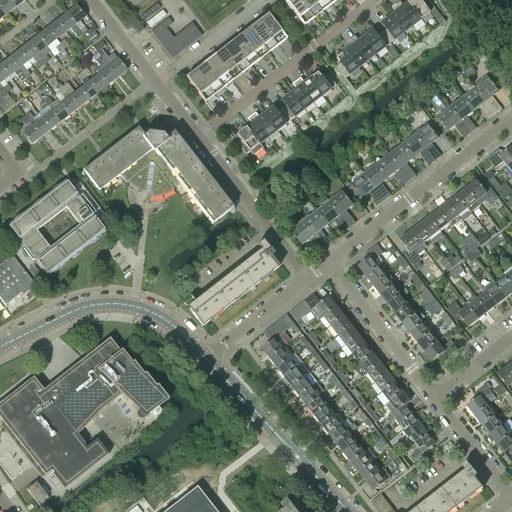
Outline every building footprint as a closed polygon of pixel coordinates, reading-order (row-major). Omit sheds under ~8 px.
[(0,0),(0,7),(6,16),(16,8),(9,0),(2,0),(1,0),(0,0)] [(9,0),(16,8),(25,1),(24,0),(9,0)] [(298,0),(286,0),(285,1),(304,26),(313,19),(298,0)] [(312,0),(298,0),(313,19),(322,12),(312,0)] [(327,0),(312,0),(322,12),(331,5),(327,0)] [(413,0),(409,4),(421,20),(431,13),(420,0),(413,0)] [(413,27),(421,20),(409,4),(404,7),(400,2),(396,5),(413,27)] [(392,17),(404,33),(413,27),(396,5),(392,8),(396,13),(392,17)] [(95,33),(91,36),(87,32),(80,22),(85,18),(76,7),(66,14),(78,29),(83,35),(82,35),(87,40),(90,44),(98,37),(95,33)] [(78,29),(66,14),(57,21),(66,33),(70,30),(73,33),(78,39),(82,35),(83,35),(78,29)] [(287,39),(268,15),(258,22),(277,47),(287,39)] [(390,44),(404,33),(392,17),(382,24),(386,29),(382,33),(390,44)] [(201,37),(192,24),(173,39),(166,29),(172,24),(168,19),(151,32),(172,60),(201,37)] [(144,30),(136,20),(129,25),(137,35),(144,30)] [(47,29),(56,40),(66,33),(57,21),(47,29)] [(268,54),(277,47),(258,22),(249,29),(268,54)] [(38,36),(47,48),(56,40),(47,29),(38,36)] [(249,29),(240,36),(259,61),(268,54),(249,29)] [(364,38),(377,55),(390,44),(382,33),(377,36),(373,31),(364,38)] [(28,44),(37,55),(47,48),(38,36),(28,44)] [(250,68),(259,61),(240,36),(231,43),(250,68)] [(368,61),(377,55),(364,38),(359,42),(355,37),(351,40),(368,61)] [(351,48),(347,52),(359,68),(368,61),(351,40),(347,43),(351,48)] [(64,41),(59,44),(64,50),(68,46),(64,41)] [(102,42),(94,49),(97,53),(101,58),(100,58),(105,64),(107,68),(108,67),(117,79),(126,72),(117,60),(113,64),(105,54),(101,50),(105,47),(102,42)] [(231,43),(222,50),(241,75),(250,68),(231,43)] [(40,59),(37,55),(28,44),(19,51),(28,63),(33,59),(40,68),(45,65),(40,59)] [(59,54),(60,53),(63,50),(64,50),(59,44),(54,48),(59,54)] [(232,82),(241,75),(222,50),(213,57),(232,82)] [(9,58),(26,80),(31,76),(26,70),(25,70),(23,67),(28,63),(19,51),(9,58)] [(345,79),(359,68),(347,52),(337,59),(342,64),(337,68),(345,79)] [(213,57),(204,64),(223,89),(232,82),(213,57)] [(21,83),(26,80),(9,58),(0,65),(0,66),(9,77),(14,74),(21,83)] [(100,58),(96,62),(100,68),(105,64),(100,58)] [(204,64),(195,71),(214,96),(223,89),(204,64)] [(0,84),(9,77),(0,66),(0,84)] [(107,68),(98,75),(107,86),(117,79),(108,67),(107,68)] [(86,69),(81,73),(86,79),(91,75),(86,69)] [(214,96),(195,71),(186,78),(205,103),(214,96)] [(81,73),(77,76),(81,82),(84,86),(79,90),(88,101),(98,94),(89,82),(86,79),(81,73)] [(336,86),(328,75),(323,78),(319,73),(310,80),(322,97),(336,86)] [(98,75),(89,82),(98,94),(107,86),(98,75)] [(314,103),(322,97),(310,80),(305,84),(301,78),(297,82),(314,103)] [(476,89),(496,114),(501,110),(491,98),(499,92),(489,79),(476,89)] [(292,94),(305,110),(314,103),(297,82),(293,85),(297,90),(292,94)] [(67,84),(62,87),(79,109),(88,101),(79,90),(75,93),(67,84)] [(5,112),(15,104),(7,94),(2,88),(0,85),(0,95),(6,102),(1,106),(5,112)] [(7,94),(12,91),(7,85),(2,88),(7,94)] [(62,87),(58,91),(65,101),(60,104),(69,116),(79,109),(62,87)] [(463,100),(473,112),(480,106),(490,119),(496,114),(476,89),(463,100)] [(291,121),(305,110),(292,94),(284,100),(288,106),(283,110),(291,121)] [(48,99),(44,102),(48,108),(53,104),(48,99)] [(451,109),(471,134),(476,130),(466,118),(473,112),(463,100),(451,109)] [(43,112),(48,108),(44,102),(39,106),(43,112)] [(60,104),(51,112),(60,123),(69,116),(60,104)] [(265,115),(277,131),(291,121),(283,110),(279,113),(275,107),(265,115)] [(455,126),(465,138),(471,134),(451,109),(438,119),(448,132),(455,126)] [(51,112),(41,119),(50,131),(60,123),(51,112)] [(29,123),(34,119),(29,113),(25,117),(29,123)] [(269,138),(277,131),(265,115),(260,119),(256,113),(252,116),(269,138)] [(252,125),(248,128),(260,145),(269,138),(252,116),(248,119),(252,125)] [(24,127),(29,123),(25,117),(20,121),(24,127)] [(37,123),(32,127),(41,138),(50,131),(41,119),(37,123)] [(416,136),(435,162),(440,158),(431,145),(438,139),(428,126),(416,136)] [(27,130),(22,134),(31,146),(41,138),(32,127),(27,130)] [(99,192),(120,176),(126,183),(130,180),(131,182),(133,184),(134,185),(136,186),(137,187),(138,187),(139,188),(142,189),(144,190),(146,190),(146,193),(150,194),(150,196),(153,196),(154,196),(156,195),(159,195),(162,194),(165,193),(167,192),(170,191),(171,190),(172,189),(174,191),(181,185),(212,225),(233,209),(174,133),(166,139),(163,136),(162,136),(148,134),(144,137),(138,128),(83,171),(99,192)] [(264,149),(260,145),(248,128),(238,136),(242,141),(238,145),(246,156),(251,152),(254,156),(264,149)] [(403,146),(413,159),(420,153),(430,166),(435,162),(416,136),(403,146)] [(391,156),(410,181),(415,177),(406,165),(413,159),(403,146),(391,156)] [(507,166),(511,162),(511,147),(502,155),(498,150),(487,159),(494,168),(503,161),(507,166)] [(378,166),(388,179),(395,173),(404,186),(410,181),(391,156),(378,166)] [(366,175),(385,201),(390,197),(380,184),(388,179),(378,166),(375,162),(368,167),(371,171),(366,175)] [(369,193),(379,205),(385,201),(366,175),(352,186),(362,199),(369,193)] [(488,181),(496,191),(500,187),(493,177),(488,181)] [(498,200),(490,188),(485,192),(477,181),(467,189),(480,206),(486,201),(490,206),(498,200)] [(98,223),(104,217),(80,186),(73,191),(66,182),(8,227),(21,243),(19,245),(32,262),(34,261),(46,277),(105,232),(98,223)] [(511,193),(505,184),(500,187),(496,191),(503,201),(508,197),(511,193)] [(480,206),(467,189),(457,196),(467,209),(471,213),(480,206)] [(330,203),(350,228),(355,224),(345,212),(353,206),(343,193),(330,203)] [(448,203),(458,217),(467,209),(457,196),(448,203)] [(503,201),(511,210),(511,209),(511,201),(508,197),(503,201)] [(300,210),(304,206),(300,201),(296,205),(300,210)] [(318,213),(328,225),(334,220),(344,233),(350,228),(330,203),(318,213)] [(458,217),(448,203),(438,211),(449,224),(452,228),(461,221),(458,217)] [(429,218),(439,232),(449,224),(438,211),(429,218)] [(305,223),(324,248),(330,244),(320,231),(328,225),(318,213),(305,223)] [(419,226),(430,239),(439,232),(429,218),(419,226)] [(504,218),(499,222),(503,226),(508,223),(504,218)] [(309,240),(319,252),(324,248),(305,223),(292,233),(302,246),(309,240)] [(410,233),(420,246),(430,239),(419,226),(410,233)] [(6,230),(0,234),(10,247),(16,243),(6,230)] [(490,239),(496,234),(492,230),(486,234),(490,239)] [(414,251),(420,246),(410,233),(400,241),(409,252),(404,255),(413,266),(421,260),(414,251)] [(485,243),(490,239),(486,234),(481,238),(485,243)] [(492,241),(496,246),(501,242),(498,237),(492,241)] [(491,250),(496,246),(492,241),(487,245),(491,250)] [(189,310),(202,328),(279,268),(271,258),(273,256),(263,242),(258,246),(261,250),(187,308),(189,310)] [(376,245),(365,254),(369,259),(358,267),(366,277),(379,267),(374,261),(383,254),(376,245)] [(472,255),(478,250),(474,246),(468,250),(472,255)] [(463,254),(466,258),(467,259),(472,255),(468,250),(463,254)] [(472,255),(476,260),(481,255),(478,250),(472,255)] [(472,255),(467,259),(471,264),(476,260),(472,255)] [(0,264),(0,298),(5,306),(21,293),(23,295),(35,286),(12,256),(0,264)] [(405,262),(401,256),(396,260),(400,265),(405,262)] [(448,264),(452,269),(458,264),(454,259),(448,264)] [(405,262),(400,265),(404,271),(409,267),(405,262)] [(443,267),(447,272),(452,269),(448,264),(443,267)] [(33,266),(28,270),(36,280),(41,276),(33,266)] [(386,276),(379,267),(366,277),(373,287),(386,276)] [(454,271),(458,276),(464,271),(460,267),(454,271)] [(453,279),(458,276),(454,271),(449,275),(453,279)] [(420,280),(416,275),(411,279),(415,284),(420,280)] [(380,296),(394,286),(386,276),(373,287),(380,296)] [(496,285),(506,299),(511,294),(511,286),(505,278),(496,285)] [(420,280),(415,284),(419,290),(424,286),(420,280)] [(486,293),(497,306),(506,299),(496,285),(493,282),(483,289),(486,293)] [(401,295),(394,286),(380,296),(387,305),(401,295)] [(477,300),(487,314),(497,306),(486,293),(477,300)] [(429,303),(434,299),(431,294),(426,298),(429,303)] [(309,298),(316,308),(321,304),(314,295),(309,298)] [(395,315),(408,305),(401,295),(387,305),(395,315)] [(465,305),(467,308),(478,321),(487,314),(477,300),(474,297),(465,305)] [(311,312),(316,308),(309,298),(304,302),(311,312)] [(323,318),(337,307),(329,298),(321,304),(316,308),(311,312),(319,321),(323,318)] [(439,305),(434,299),(429,303),(434,309),(439,305)] [(304,302),(299,306),(307,315),(311,312),(304,302)] [(447,310),(455,321),(460,317),(469,328),(478,321),(467,308),(462,312),(455,303),(447,310)] [(415,314),(408,305),(395,315),(402,324),(415,314)] [(302,319),(307,315),(299,306),(294,309),(302,319)] [(344,316),(337,307),(323,318),(331,327),(344,316)] [(297,323),(301,320),(302,319),(294,309),(290,313),(297,323)] [(444,322),(449,318),(445,313),(440,317),(444,322)] [(409,334),(423,323),(415,314),(402,324),(409,334)] [(290,329),(291,328),(294,325),(287,315),(282,319),(290,329)] [(338,336),(351,326),(344,316),(331,327),(338,336)] [(454,324),(449,318),(444,322),(449,327),(454,324)] [(285,332),(290,329),(282,319),(277,323),(285,332)] [(306,326),(301,320),(297,323),(302,329),(306,326)] [(273,327),(280,336),(285,332),(277,323),(273,327)] [(430,333),(423,323),(409,334),(417,343),(430,333)] [(299,331),(294,325),(291,328),(295,334),(299,331)] [(359,335),(351,326),(338,336),(345,346),(359,335)] [(276,340),(280,336),(273,327),(268,330),(275,340),(276,339),(276,340)] [(263,334),(270,343),(275,340),(268,330),(263,334)] [(307,335),(312,342),(316,339),(317,337),(312,331),(307,335)] [(424,353),(438,342),(430,333),(417,343),(424,353)] [(353,355),(366,345),(359,335),(345,346),(353,355)] [(276,339),(275,340),(270,343),(262,350),(270,360),(283,349),(288,346),(280,336),(276,340),(276,339)] [(309,344),(304,338),(300,340),(305,347),(309,344)] [(321,345),(316,339),(312,342),(317,348),(321,345)] [(160,407),(168,401),(157,387),(155,388),(145,375),(143,376),(133,363),(132,365),(127,359),(121,352),(120,353),(109,340),(51,386),(43,392),(40,387),(33,379),(13,394),(10,397),(0,404),(0,419),(3,423),(0,426),(10,438),(11,440),(14,437),(19,443),(16,446),(29,463),(36,472),(40,469),(45,476),(52,471),(54,474),(52,475),(64,490),(108,456),(97,440),(86,449),(84,446),(85,445),(77,436),(80,432),(101,411),(121,395),(124,398),(138,412),(137,413),(136,414),(136,415),(136,417),(136,418),(136,419),(137,420),(138,420),(138,421),(139,421),(140,421),(141,421),(142,421),(143,420),(153,413),(156,417),(160,413),(157,409),(160,407)] [(442,348),(438,342),(424,353),(432,363),(443,354),(447,359),(458,350),(451,341),(442,348)] [(314,350),(309,344),(305,347),(310,353),(314,350)] [(373,354),(366,345),(353,355),(360,364),(373,354)] [(291,358),(283,349),(270,360),(277,369),(291,358)] [(327,360),(330,358),(325,351),(322,354),(327,360)] [(373,354),(360,364),(367,374),(380,363),(373,354)] [(324,363),(319,356),(315,359),(320,366),(324,363)] [(285,378),(298,368),(291,358),(277,369),(285,378)] [(335,364),(330,358),(327,360),(332,367),(335,364)] [(329,369),(324,363),(320,366),(325,372),(329,369)] [(388,373),(380,363),(367,374),(375,383),(376,382),(388,373)] [(497,375),(507,388),(511,384),(511,373),(507,367),(497,375)] [(305,377),(298,368),(285,378),(292,388),(305,377)] [(340,370),(337,373),(336,373),(341,379),(345,376),(340,370)] [(383,394),(396,383),(388,373),(376,382),(375,383),(383,394)] [(338,381),(333,375),(330,378),(335,384),(338,381)] [(345,376),(341,379),(346,386),(350,383),(345,376)] [(299,397),(313,387),(305,377),(292,388),(299,397)] [(343,388),(338,381),(335,384),(340,391),(343,388)] [(403,392),(396,383),(383,394),(390,403),(403,392)] [(475,417),(488,407),(483,401),(492,394),(485,385),(474,394),(478,399),(467,407),(475,417)] [(507,392),(501,385),(496,389),(502,396),(507,392)] [(320,396),(313,387),(299,397),(307,407),(320,396)] [(356,398),(360,395),(355,389),(351,392),(356,398)] [(403,392),(390,403),(397,412),(406,405),(411,402),(403,392)] [(353,401),(348,394),(344,397),(349,403),(353,401)] [(365,402),(360,395),(356,398),(361,405),(365,402)] [(314,416),(327,405),(320,396),(307,407),(314,416)] [(358,407),(353,401),(349,403),(355,410),(358,407)] [(335,415),(327,405),(314,416),(321,426),(335,415)] [(413,414),(406,405),(397,412),(387,420),(390,424),(396,419),(401,425),(413,414)] [(495,416),(488,407),(475,417),(482,426),(495,416)] [(371,417),(375,415),(370,408),(366,411),(371,417)] [(368,420),(363,413),(359,416),(364,422),(368,420)] [(421,424),(413,414),(401,425),(405,430),(399,435),(402,439),(421,424)] [(329,435),(342,424),(335,415),(321,426),(329,435)] [(379,421),(375,415),(371,417),(376,424),(379,421)] [(489,436),(503,426),(495,416),(482,426),(489,436)] [(373,426),(368,420),(364,422),(369,429),(373,426)] [(346,430),(342,424),(329,435),(336,444),(350,434),(353,431),(356,429),(357,428),(354,424),(346,430)] [(415,444),(428,433),(421,424),(402,439),(405,443),(411,438),(415,444)] [(381,430),(385,435),(390,432),(386,426),(381,430)] [(510,435),(503,426),(489,436),(497,445),(510,435)] [(383,438),(378,432),(374,435),(379,441),(383,438)] [(436,443),(428,433),(415,444),(420,449),(414,454),(417,458),(436,443)] [(344,454),(357,444),(350,434),(336,444),(344,454)] [(504,455),(511,448),(511,437),(510,435),(497,445),(504,455)] [(383,438),(379,441),(384,448),(388,445),(383,438)] [(365,453),(357,444),(344,454),(351,464),(365,453)] [(394,461),(398,458),(392,451),(389,454),(394,461)] [(358,473),(372,463),(365,453),(351,464),(358,473)] [(402,464),(398,458),(394,461),(399,467),(402,464)] [(379,472),(372,463),(358,473),(366,483),(379,472)] [(467,474),(417,511),(453,511),(483,489),(475,478),(478,476),(467,463),(462,467),(467,474)] [(379,472),(366,483),(373,492),(391,479),(383,469),(379,472)] [(38,504),(47,497),(36,483),(27,490),(38,504)] [(215,511),(197,488),(165,511),(215,511)] [(371,503),(375,508),(385,500),(381,495),(371,503)] [(375,508),(378,511),(389,504),(385,500),(375,508)] [(285,510),(282,511),(293,511),(290,507),(292,505),(289,501),(282,506),(285,510)]
